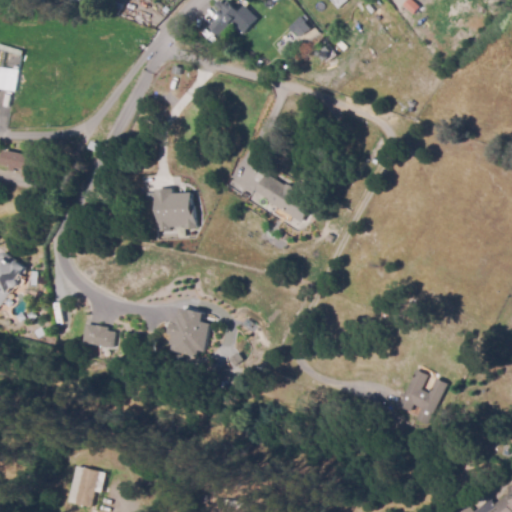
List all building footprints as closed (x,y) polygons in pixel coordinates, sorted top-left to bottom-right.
[(104,0),(102,8),(72,0),(104,0)] [(227,0),(229,0),(242,12),(221,35),(209,24),(219,13),(217,11),(220,8),(217,6),(222,1),(225,4),(227,0)] [(340,9),(336,5),(337,4),(333,0),(348,0),(349,1),(340,9)] [(414,15),(404,6),(409,0),(413,0),(421,8),(414,15)] [(289,26),(298,38),(312,28),(303,16),(289,26)] [(258,43),(251,37),(262,24),(268,29),(258,43)] [(0,71),(0,89),(16,91),(18,70),(0,68),(0,71)] [(94,153),(87,149),(91,142),(98,146),(94,153)] [(32,180),(22,178),(23,171),(15,169),(14,173),(10,172),(11,168),(2,166),(6,150),(27,156),(27,154),(38,156),(32,180)] [(301,223),(268,202),(269,200),(258,192),(269,175),(286,186),(287,185),(297,192),(297,193),(313,203),(301,223)] [(194,192),(173,193),(173,189),(156,189),(158,230),(195,228),(194,192)] [(332,243),(326,241),(330,234),(335,237),(332,243)] [(28,268),(1,307),(0,306),(0,264),(3,260),(0,258),(4,252),(28,268)] [(211,323),(204,322),(206,314),(181,307),(170,350),(202,358),(211,323)] [(113,349),(117,330),(87,324),(84,343),(113,349)] [(428,426),(417,419),(422,410),(415,406),(411,412),(400,406),(420,370),(431,376),(423,390),(430,394),(438,379),(450,386),(428,426)] [(101,509),(70,502),(78,465),(87,467),(89,459),(103,462),(100,473),(102,473),(100,485),(106,486),(101,509)] [(461,511),(468,506),(472,511),(476,511),(490,499),(495,505),(509,492),(508,487),(511,485),(511,511),(461,511)] [(262,511),(222,511),(225,500),(263,508),(262,511)]
